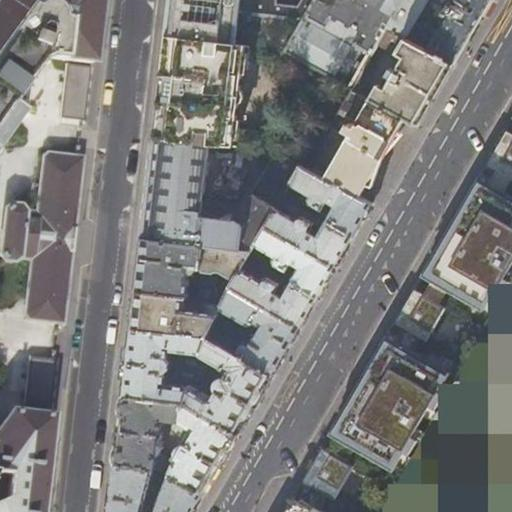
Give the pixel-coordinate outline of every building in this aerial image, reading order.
[(0,0),(0,147),(25,113),(27,110),(13,99),(38,68),(41,63),(52,58),(90,64),(95,29),(95,26),(98,0),(0,0)] [(170,0),(167,36),(169,37),(247,46),(283,51),(286,51),(315,0),(170,0)] [(315,0),(286,51),(299,58),(352,86),(378,43),(387,29),(403,0),(315,0)] [(453,65),(471,34),(490,0),(403,0),(387,29),(453,65)] [(378,43),(404,58),(397,69),(392,67),(388,75),(393,78),(391,80),(383,76),(371,98),(405,118),(418,125),(431,103),(453,65),(387,29),(378,43)] [(236,147),(247,46),(169,37),(163,87),(159,123),(161,125),(159,139),(208,145),(220,146),(232,147),(236,147)] [(295,64),(299,58),(286,51),(283,51),(284,57),(295,64)] [(84,122),(90,67),(65,64),(58,118),(84,122)] [(371,98),(355,90),(308,168),(360,197),(365,188),(386,152),(400,127),(405,118),(371,98)] [(490,164),(511,177),(511,131),(509,129),(490,164)] [(200,218),(208,145),(159,139),(154,139),(153,148),(143,239),(251,252),(267,226),(284,196),(301,166),(278,153),(236,222),(203,219),(200,218)] [(232,157),(232,147),(220,146),(219,155),(232,157)] [(29,319),(61,323),(63,305),(73,219),(75,198),(80,159),(50,155),(42,160),(35,214),(22,213),(17,206),(9,205),(3,211),(0,233),(0,256),(3,260),(11,261),(17,256),(30,258),(24,312),(29,319)] [(369,209),(372,204),(360,197),(308,168),(301,166),(284,196),(290,200),(295,191),(294,189),(297,186),(312,195),(310,198),(311,203),(322,209),(328,200),(334,203),(337,205),(332,210),(326,221),(353,237),(369,209)] [(424,275),(426,275),(483,309),(495,290),(503,295),(511,281),(511,280),(506,277),(511,266),(511,195),(481,177),(424,275)] [(299,218),(297,222),(281,212),(283,207),(285,208),(290,200),(284,196),(267,226),(336,267),(339,262),(353,237),(326,221),(320,232),(321,234),(318,237),(310,232),(315,223),(304,217),(299,218)] [(333,272),(336,267),(267,226),(251,252),(249,257),(255,260),(260,252),(258,250),(260,245),(277,255),(276,265),(286,271),(293,262),(298,265),(294,270),(296,273),(291,282),(318,297),(333,272)] [(249,257),(251,252),(143,239),(140,263),(137,292),(186,298),(187,298),(189,281),(188,278),(190,268),(201,269),(204,273),(214,275),(216,272),(221,272),(236,279),(249,257)] [(269,277),(265,278),(261,282),(245,272),(248,268),(250,269),(255,260),(249,257),(236,279),(231,288),(300,328),(303,323),(318,297),(291,282),(285,292),(283,290),(279,297),(274,293),(280,282),(269,277)] [(395,321),(426,339),(447,306),(415,287),(395,321)] [(264,326),(258,335),(254,335),(250,342),(245,340),(236,354),(272,376),(286,352),(300,328),(231,288),(221,307),(220,309),(249,325),(253,321),(260,325),(262,323),(264,325),(264,326)] [(207,305),(205,314),(185,311),(186,298),(137,292),(135,306),(132,328),(207,338),(210,331),(220,309),(221,307),(207,305)] [(185,404),(190,387),(167,385),(166,383),(167,373),(172,370),(178,370),(179,365),(178,363),(172,363),(169,358),(170,352),(202,356),(207,338),(132,328),(129,359),(124,396),(185,404)] [(231,351),(235,345),(210,331),(207,338),(231,351)] [(395,470),(404,451),(411,454),(419,438),(414,435),(431,406),(437,409),(447,394),(440,389),(451,372),(387,334),(331,432),(395,470)] [(202,356),(227,372),(223,378),(219,378),(216,382),(215,385),(217,390),(212,398),(196,389),(200,385),(206,367),(206,366),(199,364),(190,387),(185,404),(238,434),(251,412),(272,376),(236,354),(231,351),(207,338),(202,356)] [(25,397),(51,400),(53,391),(56,360),(30,358),(25,397)] [(179,423),(185,404),(124,396),(121,426),(116,465),(155,469),(159,455),(162,454),(162,451),(166,444),(166,439),(163,434),(164,422),(179,423)] [(217,471),(238,434),(185,404),(179,423),(192,430),(193,432),(183,447),(180,447),(177,450),(178,455),(175,458),(177,460),(171,475),(204,494),(217,471)] [(10,414),(0,426),(0,511),(38,511),(39,502),(43,479),(43,476),(45,459),(45,454),(49,418),(16,414),(10,414)] [(303,480),(336,498),(355,465),(323,446),(303,480)] [(169,474),(171,475),(177,460),(175,458),(168,457),(163,470),(169,474)] [(193,511),(204,494),(171,475),(169,474),(153,511),(143,511),(146,503),(152,503),(153,500),(153,497),(148,495),(155,469),(116,465),(113,492),(110,511),(193,511)] [(326,511),(295,494),(284,511),(326,511)]
